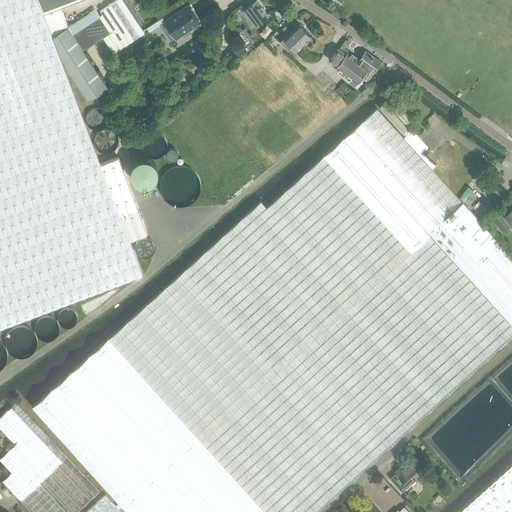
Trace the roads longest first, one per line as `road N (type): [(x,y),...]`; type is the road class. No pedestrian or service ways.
road 1 (unclassified): [(511,145),(296,0)]
road 2 (unclassified): [(325,511),(511,345)]
road 3 (unknown): [(238,0),(226,9),(211,59),(152,105),(126,100),(107,72)]
